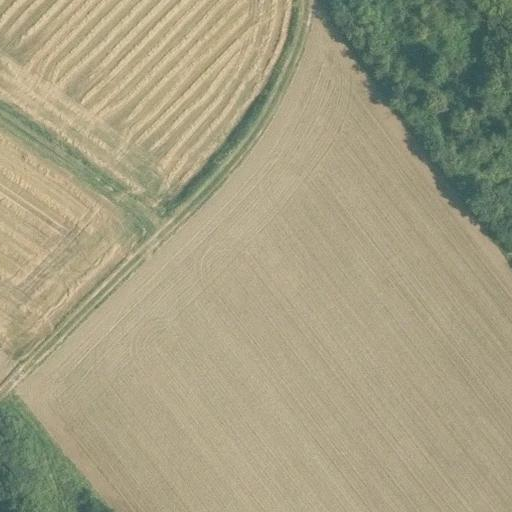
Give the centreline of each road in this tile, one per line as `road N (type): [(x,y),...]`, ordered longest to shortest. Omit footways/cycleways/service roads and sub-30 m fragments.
road 1 (track): [(309,0),(265,124),(0,395)]
road 2 (track): [(0,124),(160,230)]
